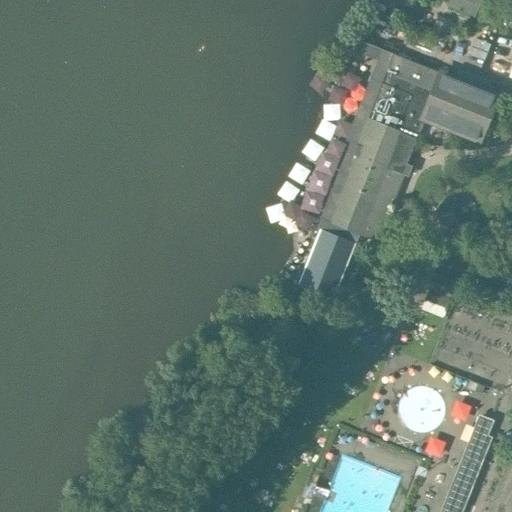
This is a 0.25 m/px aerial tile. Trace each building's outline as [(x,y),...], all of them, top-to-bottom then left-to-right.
[(447,0),(445,6),(471,16),(477,3),(478,4),(480,0),(447,0)] [(393,8),(390,16),(411,26),(415,18),(393,8)] [(436,21),(433,28),(445,33),(448,25),(436,20),(436,21)] [(333,223),(329,233),(355,243),(359,233),(376,240),(387,213),(391,214),(396,202),(392,200),(402,174),(407,176),(411,166),(406,164),(416,139),(417,139),(425,118),(423,118),(440,73),(393,53),(385,72),(386,72),(357,145),(356,144),(352,155),(357,156),(331,222),(333,223)] [(440,73),(423,118),(425,118),(478,140),(496,95),(440,73)] [(438,207),(437,216),(441,225),(450,229),(460,227),(466,220),(468,211),(463,202),(454,198),(445,199),(438,207)] [(416,283),(453,298),(459,283),(422,269),(416,283)] [(429,291),(422,309),(443,317),(450,299),(429,291)] [(474,432),(443,511),(462,511),(485,450),(490,438),(485,436),(491,421),(480,417),(474,432)]
